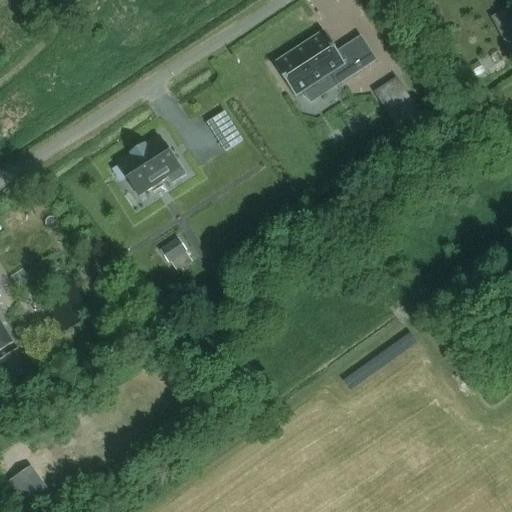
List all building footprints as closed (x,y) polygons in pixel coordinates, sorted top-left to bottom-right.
[(266,50),(288,82),(320,60),(328,71),(367,45),(352,22),(329,37),(315,17),(266,50)] [(511,51),(511,19),(498,28),(511,51)] [(396,129),(419,114),(410,101),(388,115),(396,129)] [(237,133),(220,144),(225,154),(243,142),(237,133)] [(187,177),(188,176),(178,162),(176,163),(160,139),(148,147),(146,145),(145,145),(146,147),(132,156),(130,154),(129,155),(131,158),(121,165),(130,178),(128,180),(138,196),(146,191),(147,193),(167,180),(172,186),(173,186),(171,183),(185,174),(187,177)] [(179,240),(161,252),(170,265),(171,264),(178,275),(194,264),(187,254),(188,253),(179,240)] [(0,352),(12,345),(0,325),(0,352)] [(19,351),(0,362),(0,368),(10,385),(31,371),(19,351)] [(10,410),(0,394),(0,416),(0,417),(10,410)] [(29,468),(7,483),(28,511),(35,511),(52,500),(29,468)]
